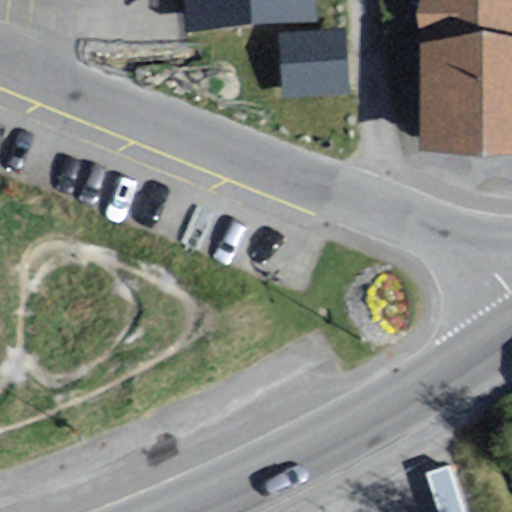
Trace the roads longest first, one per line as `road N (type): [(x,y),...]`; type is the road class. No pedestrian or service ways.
road 1 (residential): [(0,55),(365,202)]
road 2 (secondary): [(511,331),(415,393),(164,511)]
road 3 (residential): [(365,202),(379,153),(360,0)]
road 4 (residential): [(365,202),(511,267)]
